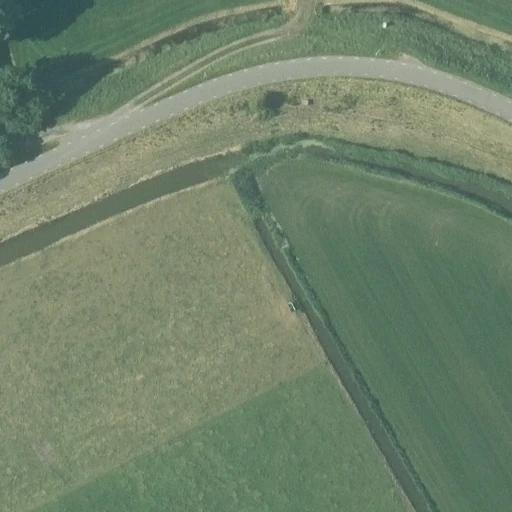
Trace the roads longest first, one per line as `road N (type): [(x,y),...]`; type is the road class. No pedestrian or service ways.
road 1 (tertiary): [(0,189),(210,95),(313,67),(437,79),(511,113)]
road 2 (track): [(437,79),(415,61),(340,38),(300,34),(245,44),(135,110),(100,144)]
